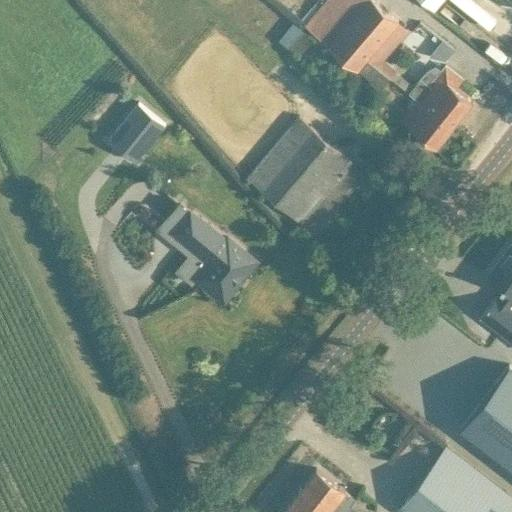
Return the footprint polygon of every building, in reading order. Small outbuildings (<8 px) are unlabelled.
[(391,77),(412,95),(418,100),(418,99),(452,126),(473,100),(456,86),(463,77),(446,64),(429,84),(420,77),(414,84),(396,69),(383,58),(391,49),(381,40),(399,19),(376,0),(337,0),(312,29),(357,68),(366,57),(391,77)] [(290,48),(314,68),(328,51),(303,32),(290,48)] [(366,57),(357,68),(382,88),(391,77),(366,57)] [(402,119),(436,146),(452,126),(418,99),(418,100),(412,95),(406,104),(411,108),(402,119)] [(139,99),(109,137),(136,159),(167,122),(139,99)] [(300,115),(248,176),(287,209),(302,222),(326,194),(338,205),(365,173),(353,162),(354,161),(339,148),(300,115)] [(224,298),(256,259),(228,236),(226,238),(191,209),(174,229),(210,258),(196,275),(205,282),(203,285),(206,289),(209,291),(213,293),(215,291),(224,298)] [(493,299),(477,319),(511,346),(511,313),(506,309),(511,301),(511,243),(485,278),(502,292),(495,300),(493,299)] [(511,368),(468,426),(511,460),(511,368)] [(416,382),(406,396),(428,411),(437,397),(416,382)] [(511,511),(511,494),(462,457),(446,445),(399,506),(407,511),(511,511)] [(290,511),(364,511),(352,502),(356,497),(316,467),(285,508),(290,511)]
